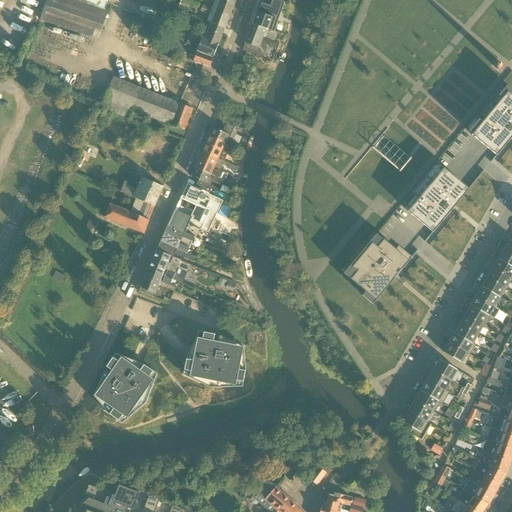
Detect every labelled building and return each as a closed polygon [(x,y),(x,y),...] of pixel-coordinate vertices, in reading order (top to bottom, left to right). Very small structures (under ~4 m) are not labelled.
[(46,0),(40,20),(91,38),(94,28),(102,31),(108,12),(104,10),(73,0),(46,0)] [(73,0),(104,10),(108,0),(73,0)] [(210,0),(214,2),(212,9),(230,16),(235,4),(224,0),(210,0)] [(225,29),(230,16),(212,9),(203,6),(201,11),(209,14),(207,21),(211,23),(224,29),(225,29)] [(178,10),(174,22),(181,25),(185,13),(178,10)] [(268,30),(268,29),(273,18),(256,12),(252,24),(268,30)] [(219,42),(224,29),(211,23),(206,37),(219,42)] [(278,33),(268,29),(268,30),(252,24),(249,32),(275,41),(278,33)] [(275,42),(275,41),(249,32),(242,50),(257,55),(256,57),(262,59),(267,46),(277,49),(279,44),(275,42)] [(219,42),(206,37),(203,36),(199,45),(188,41),(188,42),(170,36),(169,40),(179,44),(214,57),(219,42)] [(210,68),(214,57),(179,44),(177,50),(196,57),(194,62),(210,68)] [(130,120),(133,110),(184,130),(192,109),(113,78),(101,109),(130,120)] [(511,95),(500,86),(464,129),(497,156),(511,137),(511,95)] [(231,146),(239,150),(239,149),(237,148),(238,144),(233,141),(236,134),(237,132),(241,133),(244,126),(226,117),(221,127),(220,131),(214,128),(210,136),(225,143),(231,146)] [(413,157),(383,133),(372,147),(401,171),(413,157)] [(230,148),(231,146),(225,143),(210,136),(206,145),(227,154),(228,153),(228,154),(229,151),(230,152),(232,148),(230,148)] [(224,162),(227,154),(206,145),(203,152),(216,158),(224,162)] [(237,167),(224,162),(216,158),(203,152),(199,160),(221,170),(222,165),(226,167),(226,168),(235,172),(237,167)] [(223,171),(221,170),(199,160),(195,168),(220,179),(223,171)] [(456,206),(469,189),(444,169),(437,162),(401,206),(408,212),(433,232),(433,233),(447,216),(454,207),(452,205),(453,204),(456,206)] [(220,179),(195,168),(191,177),(199,180),(196,187),(209,194),(212,186),(220,190),(223,185),(230,188),(231,184),(220,179)] [(128,184),(135,176),(130,172),(123,181),(128,184)] [(155,206),(163,187),(142,177),(142,178),(142,179),(137,190),(124,184),(121,192),(136,199),(155,206)] [(181,207),(179,212),(191,217),(187,225),(200,230),(201,230),(211,211),(217,214),(224,200),(209,194),(196,187),(195,187),(194,188),(189,185),(182,199),(194,204),(195,203),(198,205),(195,211),(194,211),(193,213),(181,207)] [(149,220),(155,206),(136,199),(130,212),(149,220)] [(149,220),(130,212),(110,204),(105,218),(144,233),(149,220)] [(187,225),(191,217),(179,212),(175,210),(168,225),(193,236),(194,235),(197,237),(200,230),(187,225)] [(90,219),(86,227),(92,230),(96,222),(90,219)] [(193,237),(193,236),(168,225),(165,234),(191,245),(192,242),(200,245),(199,247),(211,252),(214,245),(202,241),(193,237)] [(189,249),(191,245),(165,234),(161,242),(187,253),(189,249)] [(396,250),(377,234),(376,235),(371,242),(350,266),(345,273),(344,273),(347,276),(349,278),(366,292),(376,300),(377,301),(395,279),(398,275),(397,274),(398,273),(399,274),(402,270),(411,260),(413,257),(412,257),(399,246),(396,250)] [(15,237),(0,273),(0,304),(26,242),(15,237)] [(190,254),(187,253),(161,242),(157,250),(174,257),(175,254),(192,261),(194,256),(190,255),(190,254)] [(511,253),(507,251),(504,249),(499,259),(501,260),(511,266),(511,253)] [(173,258),(174,257),(157,250),(153,260),(177,270),(177,268),(187,272),(190,265),(173,258)] [(511,266),(501,260),(499,259),(493,268),(496,270),(511,279),(511,277),(511,266)] [(175,274),(177,270),(153,260),(149,270),(182,284),(184,280),(174,276),(175,274)] [(238,265),(231,262),(226,269),(235,273),(238,265)] [(511,279),(496,270),(493,268),(488,278),(490,279),(506,288),(511,280),(511,279)] [(149,270),(145,279),(159,285),(166,287),(180,294),(183,288),(182,288),(183,284),(182,284),(149,270)] [(217,285),(225,288),(228,281),(220,278),(217,285)] [(506,288),(490,279),(488,278),(482,287),(485,288),(500,298),(505,289),(506,288)] [(153,297),(155,294),(161,297),(166,287),(159,285),(145,279),(141,288),(139,292),(153,297)] [(500,298),(485,288),(482,287),(477,296),(479,298),(495,307),(495,306),(500,298)] [(495,307),(479,298),(477,296),(471,306),(474,307),(492,318),(494,319),(499,309),(497,308),(495,306),(495,307)] [(492,318),(474,307),(471,306),(466,315),(468,316),(484,326),(489,317),(491,318),(493,319),(494,319),(492,318)] [(484,326),(468,316),(466,315),(460,324),(463,326),(478,335),(483,326),(484,326)] [(478,335),(463,326),(460,324),(455,334),(457,335),(475,346),(476,345),(475,345),(473,344),(478,335)] [(186,359),(183,375),(212,388),(243,387),(246,371),(244,347),(219,336),(217,345),(213,344),(215,334),(199,331),(186,359)] [(475,346),(457,335),(455,334),(449,343),(452,345),(469,355),(471,356),(471,355),(470,355),(475,346)] [(469,355),(452,345),(449,343),(444,352),(444,353),(446,354),(464,364),(465,365),(471,356),(469,355)] [(144,365),(133,360),(116,354),(106,367),(115,373),(112,376),(105,371),(94,396),(109,414),(123,424),(146,403),(158,374),(144,365)] [(457,371),(458,370),(440,359),(433,370),(436,371),(451,380),(457,371)] [(451,380),(436,371),(433,370),(427,380),(430,382),(445,391),(451,381),(451,380)] [(445,391),(430,382),(427,380),(421,391),(423,392),(441,403),(443,404),(449,393),(448,392),(445,391)] [(511,385),(508,384),(502,381),(500,387),(511,391),(511,385)] [(441,403),(423,392),(421,391),(415,401),(417,403),(435,413),(436,413),(433,411),(439,402),(441,403),(442,404),(443,404),(441,403)] [(511,397),(504,395),(500,406),(502,407),(502,408),(511,411),(511,397)] [(492,403),(480,399),(478,406),(489,410),(492,403)] [(435,413),(417,403),(415,401),(409,412),(429,424),(431,425),(431,424),(430,423),(436,413),(435,413)] [(511,411),(502,408),(498,418),(498,419),(511,424),(511,411)] [(429,424),(409,412),(403,422),(405,424),(412,428),(412,429),(409,433),(412,435),(420,439),(422,440),(431,425),(429,424)] [(493,416),(489,428),(511,436),(511,424),(498,419),(498,418),(493,416)] [(511,449),(511,436),(489,428),(485,440),(511,449)] [(511,449),(485,440),(482,450),(481,451),(511,461),(511,457),(511,449)] [(506,474),(511,461),(481,451),(482,450),(480,450),(479,453),(486,456),(484,462),(506,474)] [(431,453),(420,456),(422,463),(433,459),(431,453)] [(506,474),(484,462),(475,458),(470,467),(500,484),(506,474)] [(494,495),(500,484),(470,467),(474,470),(469,480),(471,481),(471,482),(494,495)] [(310,479),(317,484),(326,473),(319,468),(310,479)] [(444,480),(448,472),(442,468),(438,476),(444,480)] [(438,476),(435,482),(441,486),(444,480),(438,476)] [(279,511),(290,499),(276,487),(267,479),(260,488),(257,486),(256,486),(255,485),(254,485),(252,486),(251,487),(251,488),(250,489),(250,490),(250,491),(250,493),(250,494),(251,495),(270,511),(274,507),(276,509),(279,511)] [(80,507),(87,510),(92,511),(116,511),(117,510),(122,511),(124,511),(127,507),(133,510),(140,492),(114,482),(110,492),(116,494),(114,500),(112,506),(90,497),(80,507)] [(429,482),(423,492),(429,496),(432,491),(430,490),(434,484),(429,482)] [(489,505),(494,495),(471,482),(465,492),(489,505)] [(483,511),(489,505),(465,492),(462,490),(459,495),(461,497),(459,500),(467,505),(478,511),(483,511)] [(327,503),(341,507),(342,503),(349,506),(351,498),(335,493),(334,496),(330,495),(328,502),(327,503)] [(154,511),(160,500),(149,496),(142,511),(154,511)] [(354,498),(352,505),(364,508),(366,501),(356,498),(354,498)] [(304,511),(302,510),(290,499),(279,511),(276,509),(272,511),(304,511)] [(478,511),(467,505),(459,500),(452,509),(454,510),(457,511),(478,511)] [(339,511),(341,507),(327,503),(325,503),(324,508),(322,507),(320,511),(339,511)]
